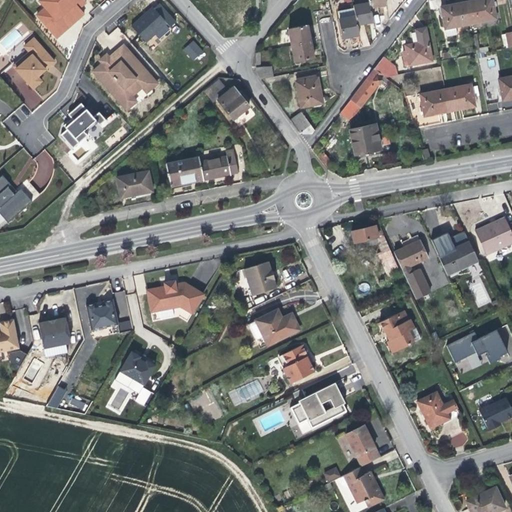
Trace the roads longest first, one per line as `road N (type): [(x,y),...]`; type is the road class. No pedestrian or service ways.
road 1 (residential): [(0,294),(290,233),(292,219)]
road 2 (track): [(264,511),(224,458),(186,441),(0,402)]
road 3 (residential): [(301,221),(428,477)]
road 4 (track): [(230,56),(72,193),(49,254)]
road 5 (residential): [(49,254),(87,223),(272,185)]
road 6 (primary): [(49,254),(281,204)]
road 7 (residential): [(315,217),(511,183)]
road 8 (primary): [(323,194),(511,161)]
road 9 (residential): [(413,0),(301,154)]
road 10 (residential): [(38,117),(60,92),(88,25),(122,0)]
road 11 (residential): [(230,56),(301,154)]
